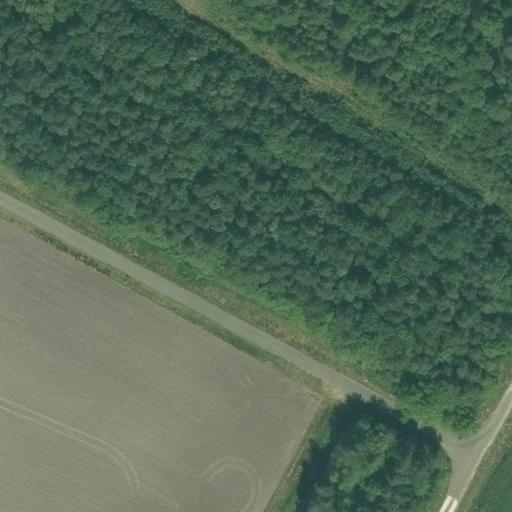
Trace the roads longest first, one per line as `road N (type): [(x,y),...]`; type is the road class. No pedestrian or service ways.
road 1 (track): [(339,376),(474,456)]
road 2 (track): [(443,511),(511,389)]
